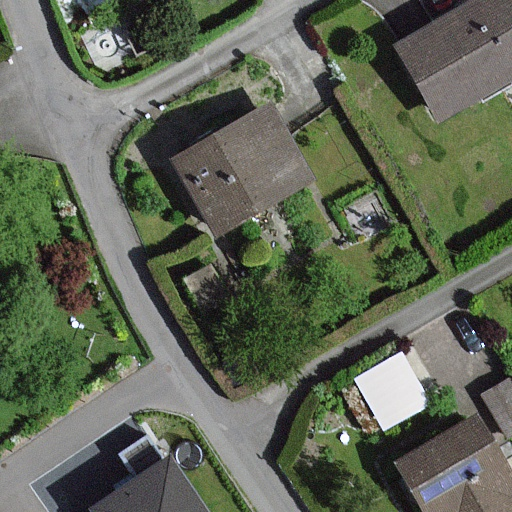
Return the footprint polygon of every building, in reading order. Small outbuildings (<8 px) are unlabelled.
[(466,0),(386,45),(432,125),(511,80),(511,17),(502,0),(466,0)] [(268,109),(165,161),(203,236),(307,183),(268,109)] [(399,343),(352,368),(380,420),(426,395),(399,343)] [(511,511),(511,493),(470,426),(398,470),(423,511),(511,511)] [(195,511),(147,437),(120,455),(140,486),(99,511),(195,511)]
